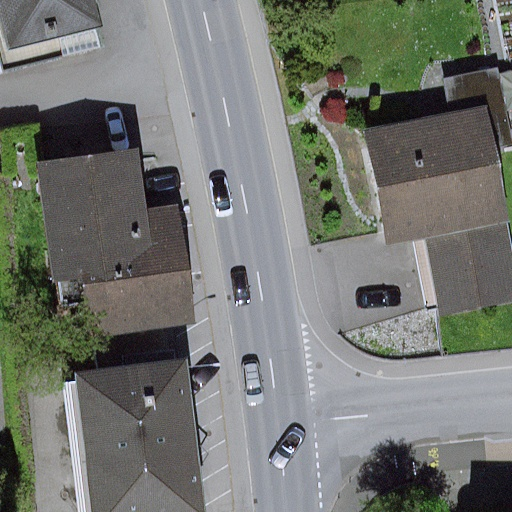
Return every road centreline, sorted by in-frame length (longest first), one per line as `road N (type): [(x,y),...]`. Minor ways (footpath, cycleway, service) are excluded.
road 1 (primary): [(200,0),(238,164),(276,426)]
road 2 (residential): [(511,407),(276,426)]
